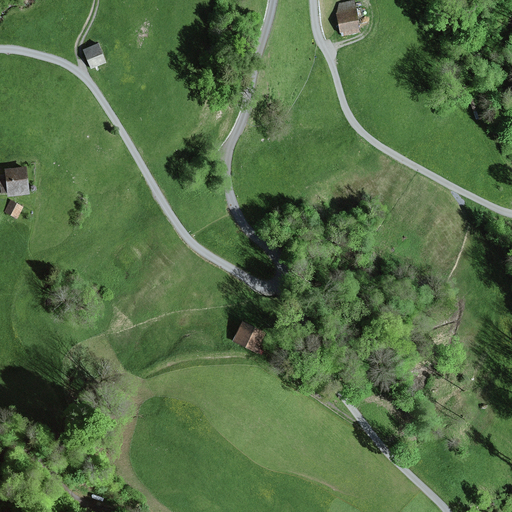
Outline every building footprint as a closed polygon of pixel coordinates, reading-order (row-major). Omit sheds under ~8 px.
[(339,3),(336,14),(341,37),(359,33),(354,0),(339,3)] [(98,45),(83,51),(90,70),(106,64),(98,45)] [(26,167),(4,170),(4,175),(0,175),(0,188),(1,195),(7,194),(7,197),(29,195),(26,167)] [(24,208),(11,201),(4,213),(18,220),(24,208)] [(242,321),(232,342),(257,354),(260,348),(259,348),(266,333),(242,321)]
